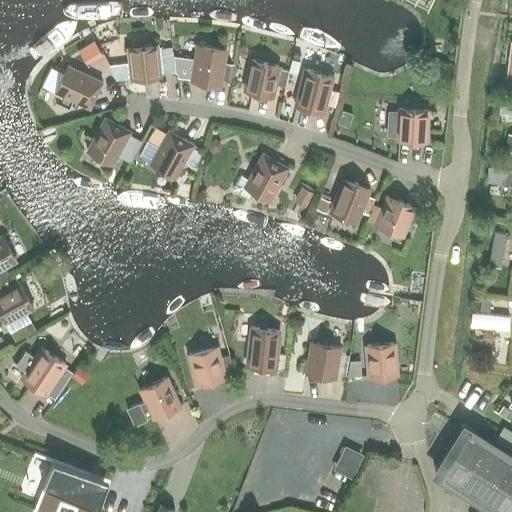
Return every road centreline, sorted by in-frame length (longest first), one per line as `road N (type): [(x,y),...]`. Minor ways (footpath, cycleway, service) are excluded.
road 1 (residential): [(0,396),(28,422),(139,464),(175,456),(217,417),(258,400),(415,418)]
road 2 (residential): [(459,180),(393,168),(240,119),(130,103)]
road 3 (unclassified): [(459,180),(439,252),(415,418)]
road 4 (unclassified): [(475,0),(458,121),(459,180)]
